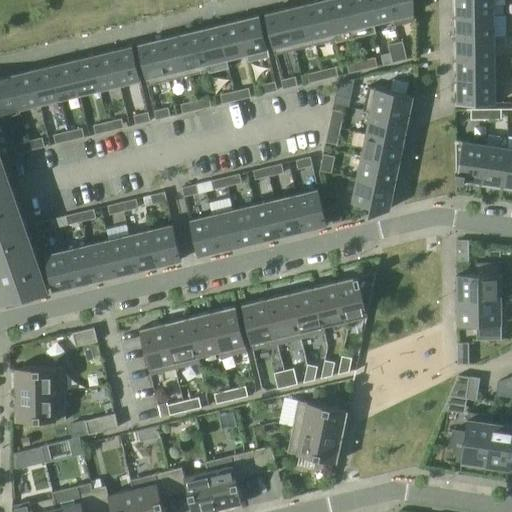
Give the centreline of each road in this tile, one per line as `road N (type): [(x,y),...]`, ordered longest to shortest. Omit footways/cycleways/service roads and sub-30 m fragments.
road 1 (residential): [(0,321),(434,217),(511,227)]
road 2 (residential): [(304,511),(403,488),(511,507)]
